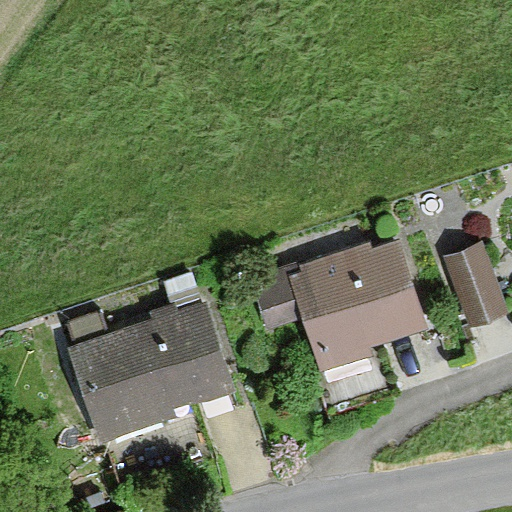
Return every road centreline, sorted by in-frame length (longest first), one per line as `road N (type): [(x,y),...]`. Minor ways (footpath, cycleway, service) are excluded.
road 1 (residential): [(306,511),(367,428),(511,350)]
road 2 (unclassified): [(331,511),(511,466)]
